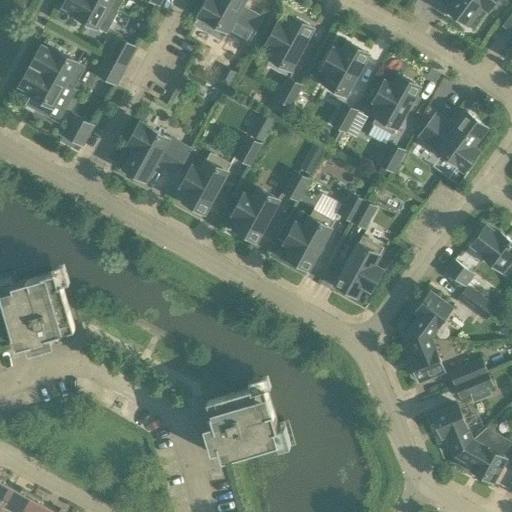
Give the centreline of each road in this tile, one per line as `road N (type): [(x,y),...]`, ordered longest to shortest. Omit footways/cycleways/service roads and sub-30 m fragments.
road 1 (residential): [(362,346),(85,195)]
road 2 (residential): [(0,391),(95,365),(177,411),(200,511)]
road 3 (residential): [(85,195),(187,0)]
road 4 (residential): [(489,188),(362,346)]
road 5 (residential): [(511,99),(339,0)]
road 6 (residential): [(421,490),(362,346)]
